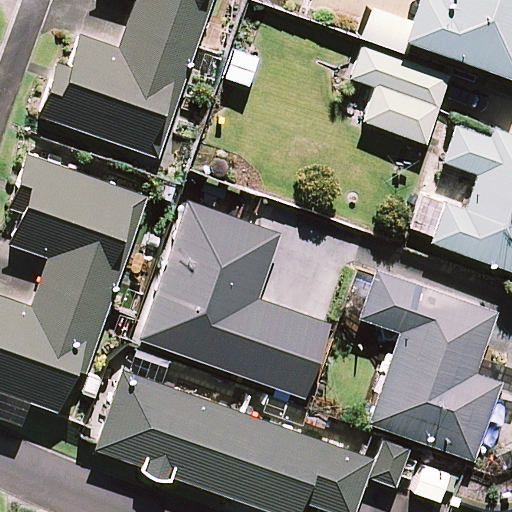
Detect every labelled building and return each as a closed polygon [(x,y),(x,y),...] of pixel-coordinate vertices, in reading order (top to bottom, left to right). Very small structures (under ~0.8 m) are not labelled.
[(128,0),(122,21),(192,44),(206,0),(128,0)] [(511,0),(411,0),(399,35),(511,75),(511,0)] [(154,153),(192,44),(122,21),(113,45),(75,32),(64,62),(52,58),(34,112),(154,153)] [(443,74),(359,44),(349,73),(374,81),(361,119),(420,140),(443,74)] [(511,139),(448,116),(407,231),(511,268),(511,139)] [(43,254),(34,278),(104,302),(141,193),(21,152),(3,204),(15,208),(4,241),(43,254)] [(134,313),(133,337),(300,396),(328,317),(257,292),(281,227),(178,191),(134,313)] [(490,306),(370,265),(368,271),(353,315),(393,329),(362,419),(468,456),(496,376),(469,367),(490,306)] [(81,369),(104,302),(34,278),(26,303),(0,294),(0,391),(54,410),(69,365),(81,369)] [(348,511),(369,454),(117,365),(96,424),(88,446),(136,463),(134,467),(163,477),(164,473),(275,511),(292,511),(297,498),(335,511),(348,511)] [(364,475),(390,485),(405,445),(378,436),(364,475)]
